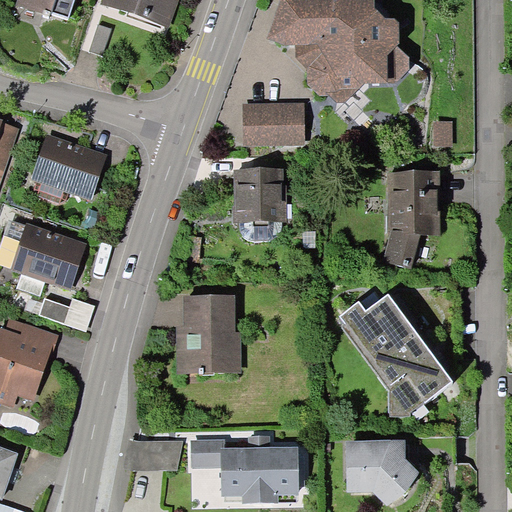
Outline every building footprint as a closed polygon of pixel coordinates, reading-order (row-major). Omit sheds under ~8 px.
[(16,0),(16,4),(50,15),(54,0),(16,0)] [(101,0),(101,2),(169,27),(179,0),(101,0)] [(280,0),(266,39),(285,45),(295,45),(295,58),(307,70),(308,84),(320,95),(329,95),(337,102),(346,103),(365,84),(397,83),(409,70),(409,57),(397,45),(400,43),(400,22),(396,18),(385,17),(375,7),(375,0),(280,0)] [(112,28),(98,24),(89,51),(103,56),(112,28)] [(305,104),(243,104),(243,145),(305,145),(305,104)] [(3,120),(0,118),(0,184),(19,129),(2,122),(3,120)] [(453,120),(434,121),(434,146),(453,146),(453,120)] [(107,155),(47,134),(31,180),(36,182),(69,193),(91,200),(107,155)] [(283,169),(233,169),(234,222),(239,222),(282,221),(287,221),(286,185),(284,185),(283,169)] [(441,235),(440,170),(387,171),(388,232),(391,232),(382,260),(410,267),(420,235),(441,235)] [(66,201),(69,193),(36,182),(34,190),(38,195),(60,204),(66,201)] [(20,241),(26,225),(9,219),(3,235),(20,241)] [(282,226),(282,221),(239,222),(239,224),(239,227),(241,232),(243,235),(245,238),(250,240),(255,240),(260,240),(268,239),(273,238),(276,236),(279,234),(281,230),(282,226)] [(20,241),(11,269),(22,273),(45,281),(71,290),(87,244),(26,223),(26,225),(20,241)] [(316,231),(303,231),(303,248),(316,248),(316,231)] [(40,296),(45,281),(22,273),(17,288),(40,296)] [(176,326),(177,373),(242,372),(241,331),(236,331),(235,294),(183,295),(184,325),(176,326)] [(453,381),(389,294),(366,310),(359,300),(339,316),(345,324),(341,326),(389,390),(390,416),(410,416),(410,413),(453,381)] [(70,306),(45,298),(39,315),(87,331),(96,305),(73,298),(70,306)] [(59,335),(10,319),(6,330),(0,327),(0,401),(13,406),(17,394),(33,399),(49,353),(52,355),(59,335)] [(226,447),(221,447),(221,468),(221,496),(242,495),(242,503),(278,502),(278,495),(299,495),(298,447),(271,447),(270,436),(249,436),(249,447),(226,447)] [(140,441),(130,439),(125,466),(128,469),(139,471),(161,470),(178,471),(183,442),(172,441),(140,441)] [(226,447),(225,440),(191,440),(191,468),(221,468),(221,447),(226,447)] [(405,440),(347,440),(347,492),(374,491),(388,506),(420,472),(406,457),(405,440)] [(18,453),(0,446),(0,499),(2,500),(18,453)] [(25,511),(0,503),(0,511),(25,511)]
